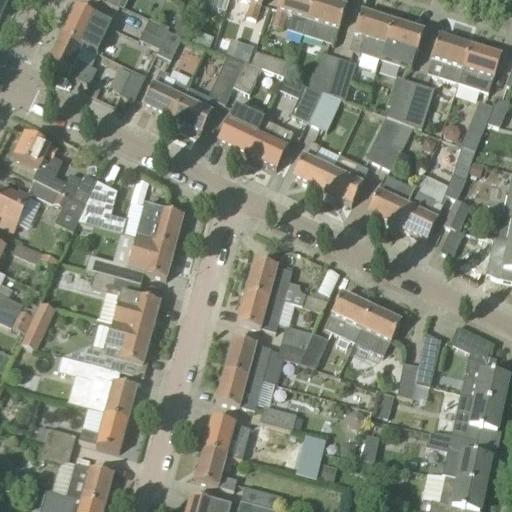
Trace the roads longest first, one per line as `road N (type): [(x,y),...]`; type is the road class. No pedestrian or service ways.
road 1 (residential): [(146,511),(230,199)]
road 2 (residential): [(511,330),(230,199)]
road 3 (residential): [(230,199),(7,94)]
